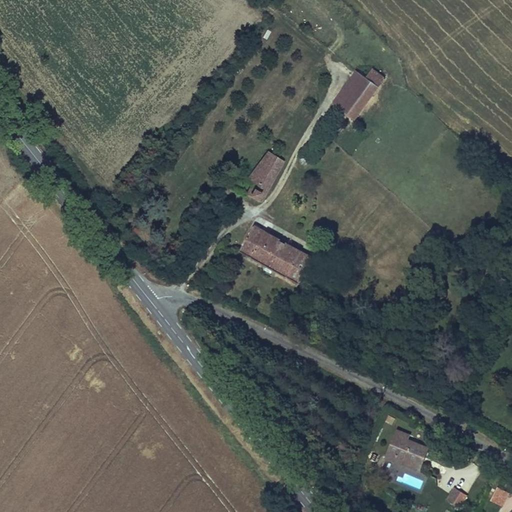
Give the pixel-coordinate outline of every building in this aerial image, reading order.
[(377,93),(356,122),(371,133),(392,103),(377,93)] [(371,133),(356,122),(347,134),(362,145),(371,133)] [(286,175),(273,165),(242,204),(255,214),(286,175)] [(306,273),(251,239),(232,266),(287,300),(306,273)] [(414,449),(402,444),(392,470),(424,482),(432,460),(412,453),(414,449)] [(468,511),(471,503),(464,501),(460,511),(468,511)]
